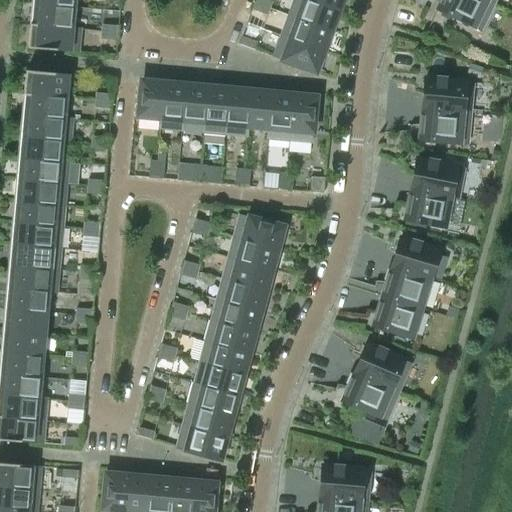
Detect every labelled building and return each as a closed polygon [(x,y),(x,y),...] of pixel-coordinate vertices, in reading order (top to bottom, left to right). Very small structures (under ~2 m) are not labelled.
[(268,9),(271,2),(266,0),(254,0),(253,3),(268,9)] [(331,30),(337,13),(338,10),(307,0),(300,21),(331,30)] [(307,0),(338,10),(341,0),(307,0)] [(479,31),(493,3),(486,0),(441,0),(437,10),(479,31)] [(266,15),(268,9),(253,3),(251,10),(266,15)] [(70,29),(72,8),(31,4),(30,17),(35,17),(34,25),(29,24),(29,25),(70,29)] [(323,52),(330,33),(331,30),(300,21),(288,16),(280,36),(323,52)] [(77,53),(79,30),(70,29),(29,25),(27,48),(77,53)] [(117,33),(118,26),(102,25),(101,32),(117,33)] [(117,41),(117,33),(101,32),(100,39),(117,41)] [(315,73),(323,52),(280,36),(272,57),(315,73)] [(253,50),(256,43),(241,37),(238,44),(253,50)] [(26,71),(23,93),(64,97),(66,76),(66,75),(26,71)] [(469,114),(472,83),(424,79),(421,110),(469,114)] [(161,119),(164,83),(141,81),(138,117),(161,119)] [(181,131),(186,85),(164,83),(161,119),(160,129),(181,131)] [(203,132),(207,87),(186,85),(181,131),(203,132)] [(224,134),(229,89),(207,87),(203,132),(224,134)] [(246,136),(247,127),(250,91),(229,89),(224,134),(246,136)] [(268,129),(272,93),(250,91),(247,127),(268,129)] [(22,102),(21,114),(62,117),(64,97),(23,93),(23,95),(28,95),(27,103),(22,102)] [(111,102),(112,95),(96,93),(95,101),(111,102)] [(288,140),(293,95),(272,93),(268,129),(267,138),(288,140)] [(319,122),(320,109),(314,109),(315,97),(293,95),(288,140),(311,142),(313,121),(319,122)] [(111,109),(111,102),(95,101),(94,108),(111,109)] [(466,145),(469,114),(421,110),(419,141),(466,145)] [(19,136),(19,137),(60,141),(69,141),(72,118),(62,117),(21,114),(20,128),(25,129),(24,136),(19,136)] [(107,145),(108,138),(92,136),(91,143),(107,145)] [(18,157),(17,158),(58,162),(60,141),(19,137),(18,150),(23,150),(22,158),(18,157)] [(107,152),(107,145),(91,143),(91,151),(107,152)] [(16,179),(15,180),(66,185),(67,163),(58,162),(17,158),(16,171),(21,172),(20,179),(16,179)] [(457,200),(463,169),(416,159),(410,190),(449,199),(457,200)] [(155,178),(157,162),(149,162),(148,178),(155,178)] [(162,179),(164,163),(157,162),(155,178),(162,179)] [(198,182),(200,166),(192,166),(191,182),(198,182)] [(205,183),(207,167),(200,166),(198,182),(205,183)] [(241,186),(242,170),(235,170),(234,186),(241,186)] [(248,187),(250,171),(242,170),(241,186),(248,187)] [(284,190),(285,174),(278,174),(277,190),(284,190)] [(291,191),(293,175),(285,174),(284,190),(291,191)] [(323,194),(324,178),(310,177),(309,193),(323,194)] [(103,188),(104,181),(88,179),(87,187),(103,188)] [(14,200),(13,201),(54,205),(64,206),(66,185),(15,180),(14,193),(19,193),(18,201),(14,200)] [(103,195),(103,188),(87,187),(87,194),(103,195)] [(443,228),(449,199),(410,190),(404,220),(443,228)] [(13,201),(12,214),(17,215),(16,223),(52,227),(62,227),(64,206),(54,205),(13,201)] [(277,248),(282,230),(283,227),(271,224),(273,219),(261,216),(260,221),(239,215),(233,236),(277,248)] [(208,230),(210,223),(194,219),(192,226),(208,230)] [(99,231),(100,224),(84,222),(83,229),(99,231)] [(11,231),(10,244),(60,249),(62,227),(52,227),(16,223),(16,232),(11,231)] [(206,237),(208,230),(192,226),(190,233),(206,237)] [(99,238),(99,231),(83,229),(83,237),(99,238)] [(271,269),(276,251),(277,248),(233,236),(228,257),(271,269)] [(428,279),(437,250),(399,239),(390,268),(428,279)] [(8,265),(8,266),(58,271),(60,249),(10,244),(8,257),(13,258),(13,265),(8,265)] [(266,290),(271,272),(271,269),(228,257),(222,278),(266,290)] [(197,272),(199,265),(183,261),(181,268),(197,272)] [(96,274),(96,267),(80,265),(79,273),(96,274)] [(8,266),(6,279),(11,279),(10,288),(46,291),(56,292),(58,271),(8,266)] [(195,279),(197,272),(181,268),(179,275),(195,279)] [(419,309),(428,279),(390,268),(381,298),(419,309)] [(95,281),(96,274),(79,273),(79,280),(95,281)] [(260,311),(265,293),(266,290),(222,278),(216,299),(260,311)] [(5,296),(4,309),(44,313),(46,291),(10,288),(10,296),(5,296)] [(410,338),(419,309),(381,298),(372,327),(410,338)] [(254,332),(259,313),(260,311),(216,299),(211,320),(254,332)] [(185,314),(187,307),(172,302),(170,309),(185,314)] [(92,317),(92,310),(76,308),(76,316),(92,317)] [(454,319),(457,309),(451,308),(449,317),(454,319)] [(2,329),(2,331),(42,334),(44,313),(4,309),(3,322),(7,322),(7,330),(2,329)] [(183,321),(185,314),(170,309),(168,316),(183,321)] [(91,324),(92,317),(76,316),(75,323),(91,324)] [(249,353),(254,334),(254,332),(211,320),(205,342),(249,353)] [(0,350),(0,351),(40,356),(42,334),(2,331),(1,343),(5,344),(5,351),(0,350)] [(243,375),(248,355),(249,353),(205,342),(199,363),(243,375)] [(174,355),(176,348),(160,344),(158,351),(174,355)] [(397,392),(410,363),(366,344),(353,373),(397,392)] [(0,351),(0,364),(3,365),(3,374),(39,377),(40,356),(0,351)] [(88,360),(88,353),(72,351),(72,359),(88,360)] [(172,362),(174,355),(158,351),(157,358),(172,362)] [(87,367),(88,360),(72,359),(71,366),(87,367)] [(237,395),(243,376),(243,375),(199,363),(193,384),(237,395)] [(385,420),(397,392),(353,373),(341,402),(385,420)] [(0,382),(0,395),(37,399),(39,377),(3,374),(2,382),(0,382)] [(232,417),(237,397),(237,395),(193,384),(188,405),(232,417)] [(163,397),(165,390),(149,386),(147,393),(163,397)] [(161,404),(163,397),(147,393),(145,400),(161,404)] [(84,403),(85,396),(68,394),(68,402),(84,403)] [(0,417),(44,422),(46,400),(37,399),(0,395),(0,417)] [(83,410),(84,403),(68,402),(67,409),(83,410)] [(226,437),(231,418),(232,417),(188,405),(182,426),(226,437)] [(0,417),(0,440),(42,444),(44,422),(0,417)] [(356,426),(352,435),(375,445),(379,436),(367,431),(371,423),(359,418),(356,426)] [(220,459),(225,440),(226,437),(182,426),(176,447),(220,459)] [(151,439),(153,432),(138,428),(136,435),(151,439)] [(80,447),(81,439),(64,437),(64,445),(80,447)] [(416,454),(420,445),(411,441),(407,450),(416,454)] [(0,462),(0,485),(38,489),(40,467),(0,462)] [(366,502),(369,471),(321,466),(319,497),(358,502),(366,502)] [(77,479),(78,471),(62,469),(56,469),(55,477),(77,479)] [(124,511),(127,476),(105,474),(101,511),(124,511)] [(146,511),(150,478),(127,476),(124,511),(146,511)] [(168,511),(172,480),(150,478),(146,511),(168,511)] [(190,511),(194,482),(172,480),(168,511),(190,511)] [(219,508),(220,496),(214,495),(215,484),(194,482),(190,511),(212,511),(213,508),(219,508)] [(0,507),(36,511),(38,489),(0,485),(0,507)] [(357,511),(358,502),(319,497),(317,511),(357,511)]
